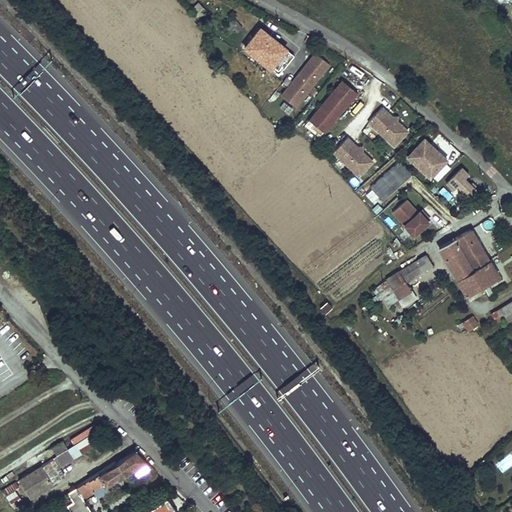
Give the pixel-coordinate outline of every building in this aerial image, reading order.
[(206,11),(199,4),(193,11),(200,18),(206,11)] [(229,26),(233,33),(242,29),(238,22),(229,26)] [(287,49),(288,49),(262,28),(246,48),(272,69),(274,66),(287,49)] [(295,55),(287,49),(274,66),(276,68),(274,70),(280,75),(295,55)] [(331,64),(316,52),(282,94),(297,106),(331,64)] [(360,94),(343,81),(312,120),(329,133),(360,94)] [(411,129),(400,119),(396,119),(396,115),(385,105),(371,120),(397,144),(411,129)] [(373,161),(363,151),(358,151),(358,147),(348,137),(334,152),(359,176),(373,161)] [(432,146),(434,144),(427,137),(413,151),(420,158),(417,162),(432,177),(449,159),(437,148),(436,149),(432,146)] [(420,158),(413,151),(410,155),(417,162),(420,158)] [(384,200),(413,174),(401,160),(372,186),(384,200)] [(464,166),(448,182),(455,189),(459,185),(472,197),(479,190),(467,177),(471,173),(464,166)] [(429,221),(428,220),(420,212),(419,211),(418,212),(406,199),(393,211),(414,234),(429,221)] [(422,210),(420,212),(428,220),(430,218),(422,210)] [(506,220),(500,211),(481,224),(493,241),(496,239),(495,237),(510,225),(506,220)] [(500,277),(472,229),(456,238),(484,286),(500,277)] [(484,286),(456,238),(440,247),(468,296),(484,286)] [(434,265),(427,254),(400,271),(386,279),(405,306),(418,298),(407,282),(434,265)] [(511,300),(497,311),(502,318),(511,312),(511,300)] [(327,302),(320,308),(325,314),(332,308),(327,302)] [(511,322),(511,312),(502,318),(507,325),(511,322)] [(476,326),(471,318),(464,322),(469,329),(470,330),(476,326)] [(469,329),(464,322),(459,325),(463,332),(469,329)] [(68,449),(63,441),(53,448),(58,456),(68,449)] [(73,458),(68,449),(58,456),(42,465),(53,483),(64,476),(59,467),(73,458)] [(145,460),(137,452),(117,464),(115,462),(107,467),(108,470),(101,474),(99,472),(88,479),(93,489),(105,482),(107,484),(145,460)] [(53,483),(42,465),(20,480),(21,482),(30,497),(53,483)] [(93,489),(88,479),(76,487),(76,488),(70,492),(75,500),(81,496),(84,499),(95,492),(93,489)] [(18,485),(16,482),(4,489),(8,497),(16,493),(15,490),(19,487),(18,485)] [(175,511),(168,500),(146,511),(175,511)]
